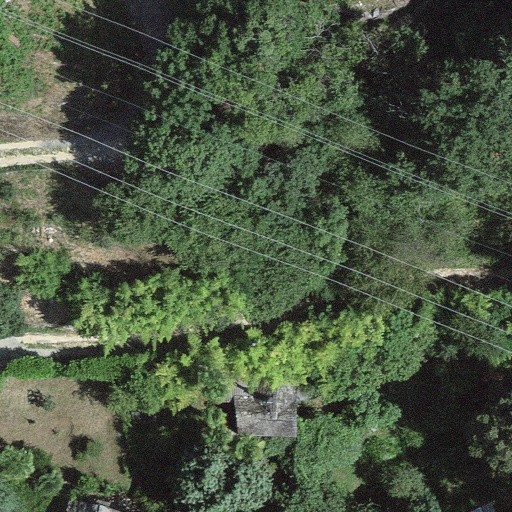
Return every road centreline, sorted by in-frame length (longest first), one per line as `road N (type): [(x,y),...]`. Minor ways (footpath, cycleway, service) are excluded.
road 1 (track): [(511,287),(432,282),(180,339),(0,342)]
road 2 (track): [(0,156),(98,138),(123,125),(212,40)]
